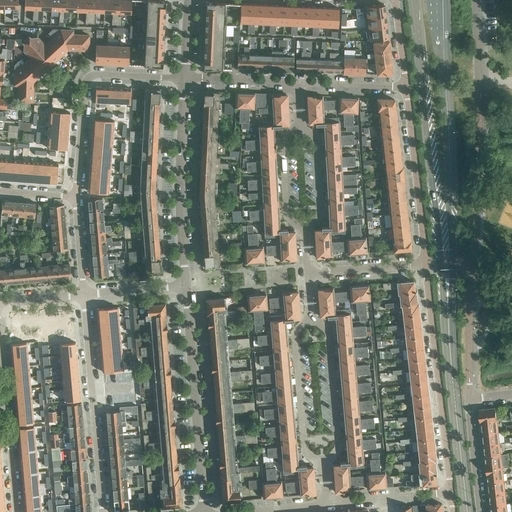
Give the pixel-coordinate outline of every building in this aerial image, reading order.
[(18,14),(18,0),(4,0),(4,7),(12,7),(12,14),(18,14)] [(38,0),(24,0),(24,8),(33,8),(33,15),(38,15),(38,0)] [(51,0),(38,0),(38,15),(43,15),(43,9),(51,9),(51,0)] [(64,16),(64,0),(51,0),(51,9),(59,9),(59,16),(64,16)] [(78,10),(78,0),(64,0),(64,16),(69,17),(69,10),(78,10)] [(90,18),(91,0),(78,0),(78,10),(86,11),(85,17),(90,18)] [(104,12),(104,0),(91,0),(90,18),(95,18),(96,11),(104,12)] [(117,19),(117,0),(104,0),(104,12),(112,12),(112,19),(117,19)] [(131,0),(117,0),(117,19),(122,19),(122,12),(131,13),(131,0)] [(165,12),(166,0),(162,0),(142,0),(142,5),(145,5),(144,11),(165,12)] [(206,2),(206,13),(227,14),(227,9),(230,9),(230,3),(206,2)] [(252,4),(240,4),(239,22),(248,22),(251,23),(252,4)] [(263,5),(252,4),(251,23),(254,23),(262,23),(263,5)] [(385,16),(384,4),(363,7),(365,18),(385,16)] [(273,5),(263,5),(262,23),(269,23),(272,24),(273,5)] [(284,6),(273,5),(272,24),(275,24),(283,24),(284,6)] [(295,6),(284,6),(283,24),(291,24),(294,25),(295,6)] [(306,7),(295,6),(294,25),(297,25),(305,25),(306,7)] [(316,7),(306,7),(305,25),(312,25),(316,26),(316,7)] [(327,8),(316,7),(316,26),(319,26),(326,26),(327,8)] [(339,8),(327,8),(326,26),(338,27),(339,8)] [(165,12),(144,11),(144,21),(165,22),(165,12)] [(227,14),(206,13),(205,24),(226,25),(227,14)] [(387,26),(385,16),(365,18),(366,29),(387,26)] [(143,32),(164,33),(165,22),(144,21),(143,32)] [(226,25),(205,24),(205,35),(226,36),(226,25)] [(388,38),(387,26),(366,29),(368,40),(388,38)] [(53,37),(66,51),(68,49),(72,49),(73,34),(73,30),(53,29),(49,33),(53,37)] [(143,43),(164,44),(164,33),(143,32),(143,43)] [(73,34),(72,49),(80,50),(81,35),(73,34)] [(81,35),(80,50),(89,50),(89,35),(81,35)] [(226,36),(205,35),(204,46),(225,47),(226,36)] [(26,39),(51,65),(58,59),(45,45),(38,38),(31,37),(29,36),(26,39)] [(45,45),(58,59),(66,51),(53,37),(45,45)] [(7,38),(6,45),(12,46),(12,45),(14,45),(15,38),(7,38)] [(31,58),(44,72),(51,65),(26,39),(23,42),(25,43),(24,51),(31,58)] [(282,56),(281,70),(293,71),(294,52),(287,52),(288,40),(283,40),(283,48),(282,56)] [(366,50),(367,54),(390,52),(389,41),(374,42),(374,49),(366,50)] [(164,44),(143,43),(142,54),(163,55),(164,44)] [(107,45),(96,44),(95,63),(106,63),(107,45)] [(106,63),(117,64),(118,45),(107,45),(106,63)] [(128,64),(129,46),(118,45),(117,64),(128,64)] [(225,47),(204,46),(204,56),(225,57),(225,47)] [(2,48),(2,52),(0,53),(0,57),(12,59),(12,49),(2,48)] [(375,57),(376,64),(391,62),(390,52),(367,54),(367,58),(375,57)] [(271,70),(271,56),(272,53),(266,53),(266,55),(260,55),(260,69),(271,70)] [(295,71),(305,71),(306,53),(301,53),(301,59),(296,59),(295,71)] [(305,71),(315,72),(315,59),(310,59),(310,53),(306,53),(305,71)] [(139,65),(163,66),(163,55),(142,54),(142,59),(139,59),(139,65)] [(237,68),(248,69),(249,55),(238,54),(237,68)] [(315,72),(324,72),(325,60),(325,54),(320,54),(320,60),(315,59),(315,72)] [(325,60),(324,72),(333,72),(334,54),(330,54),(330,60),(325,60)] [(334,54),(333,72),(343,73),(343,61),(338,60),(338,55),(334,54)] [(248,69),(260,69),(260,55),(249,55),(248,69)] [(225,57),(204,56),(203,68),(227,69),(228,63),(225,63),(225,57)] [(271,70),(281,70),(282,56),(271,56),(271,70)] [(343,73),(354,73),(355,58),(344,57),(343,73)] [(17,63),(34,81),(44,72),(31,58),(23,65),(19,61),(17,63)] [(355,58),(354,73),(365,74),(366,58),(355,58)] [(376,64),(367,64),(367,69),(376,68),(377,74),(393,73),(391,62),(376,64)] [(13,85),(19,85),(34,85),(34,81),(17,63),(15,65),(14,81),(13,81),(13,85)] [(13,86),(13,85),(13,81),(2,80),(3,73),(0,72),(0,85),(2,85),(7,85),(7,86),(13,86)] [(13,89),(13,93),(33,94),(34,85),(19,85),(18,89),(13,89)] [(96,86),(95,102),(107,103),(107,87),(96,86)] [(107,87),(107,103),(118,103),(119,87),(107,87)] [(119,87),(118,103),(130,104),(130,88),(119,87)] [(145,89),(144,105),(159,106),(159,102),(161,102),(162,89),(145,89)] [(203,104),(203,107),(218,108),(219,92),(202,91),(202,103),(203,104)] [(242,121),(243,121),(244,121),(245,93),(236,92),(235,108),(240,108),(239,121),(242,121)] [(33,94),(13,93),(13,101),(18,101),(33,102),(33,94)] [(245,93),(244,121),(249,122),(250,108),(254,109),(255,93),(245,93)] [(261,102),(261,104),(273,103),(272,94),(257,93),(256,102),(261,102)] [(261,104),(262,107),(288,107),(287,94),(272,94),(273,103),(261,104)] [(307,95),(308,106),(337,104),(337,100),(323,101),(322,96),(307,95)] [(64,106),(65,97),(54,96),(53,106),(64,106)] [(348,113),(349,97),(339,97),(339,112),(343,112),(344,126),(346,126),(349,126),(348,113)] [(358,98),(349,97),(348,113),(349,126),(353,126),(353,125),(353,113),(357,113),(358,98)] [(377,99),(379,114),(396,112),(395,106),(396,105),(396,102),(394,101),(394,99),(377,99)] [(308,106),(308,115),(323,114),(323,109),(337,109),(337,104),(308,106)] [(144,105),(143,121),(158,122),(159,115),(160,115),(161,112),(160,110),(159,110),(159,106),(144,105)] [(203,116),(203,123),(217,124),(218,108),(203,107),(203,111),(202,111),(201,114),(201,116),(203,116)] [(272,112),(273,116),(288,115),(288,107),(262,107),(256,108),(256,113),(258,113),(272,112)] [(50,111),(49,120),(70,121),(70,112),(50,111)] [(379,114),(380,126),(397,124),(397,123),(398,122),(398,119),(396,117),(396,112),(379,114)] [(323,114),(308,115),(309,123),(316,123),(316,125),(320,125),(320,122),(339,121),(339,117),(324,118),(323,114)] [(273,120),(258,121),(258,126),(278,125),(278,127),(282,127),(282,125),(289,125),(288,115),(273,116),(273,120)] [(93,118),(93,128),(113,129),(114,120),(93,118)] [(49,120),(49,129),(69,130),(70,121),(49,120)] [(143,121),(142,137),(157,138),(158,134),(159,134),(160,132),(159,129),(158,129),(158,122),(143,121)] [(340,131),(339,121),(320,122),(320,125),(324,125),(324,132),(340,131)] [(202,136),(202,139),(217,140),(217,124),(203,123),(202,131),(201,130),(200,133),(200,135),(202,136)] [(380,126),(382,138),(398,137),(398,131),(399,130),(399,127),(397,126),(397,124),(380,126)] [(258,126),(259,136),(274,135),(274,127),(278,127),(278,125),(258,126)] [(93,128),(92,137),(113,138),(113,129),(93,128)] [(49,129),(48,138),(68,139),(69,130),(49,129)] [(324,132),(325,141),(354,139),(354,134),(340,135),(340,131),(324,132)] [(23,141),(33,142),(34,134),(23,133),(23,141)] [(245,140),(245,145),(275,143),(274,135),(259,136),(259,139),(245,140)] [(92,137),(91,146),(112,147),(113,138),(92,137)] [(142,137),(141,153),(157,153),(157,146),(158,147),(159,144),(159,142),(157,142),(157,138),(142,137)] [(382,138),(383,150),(400,149),(400,147),(401,146),(400,143),(399,142),(398,137),(382,138)] [(48,138),(47,147),(68,149),(68,139),(48,138)] [(201,148),(201,155),(216,156),(217,140),(202,139),(202,143),(200,143),(200,146),(200,148),(201,148)] [(354,139),(325,141),(325,151),(341,151),(340,145),(354,144),(354,139)] [(260,149),(260,154),(275,153),(275,143),(245,145),(246,150),(260,149)] [(91,146),(91,154),(111,156),(112,147),(91,146)] [(383,150),(384,163),(401,161),(400,155),(402,154),(401,151),(400,150),(400,149),(383,150)] [(341,151),(325,151),(326,162),(355,160),(355,156),(341,157),(341,151)] [(91,154),(90,164),(111,165),(111,156),(91,154)] [(246,162),(246,167),(276,165),(275,156),(260,157),(260,161),(246,162)] [(141,157),(140,174),(155,175),(156,168),(157,168),(157,166),(157,163),(156,163),(156,158),(141,157)] [(4,159),(2,180),(12,180),(13,159),(4,159)] [(13,159),(12,180),(20,181),(22,160),(13,159)] [(22,160),(20,181),(29,182),(31,161),(22,160)] [(200,166),(200,172),(215,172),(219,172),(219,166),(228,167),(228,166),(228,162),(219,161),(200,160),(200,161),(199,161),(199,163),(199,166),(200,166)] [(326,162),(326,171),(342,170),(342,166),(359,165),(358,160),(355,161),(355,160),(326,162)] [(31,161),(29,182),(39,182),(40,162),(31,161)] [(384,163),(386,175),(402,173),(402,172),(404,172),(403,166),(402,166),(401,161),(384,163)] [(40,162),(39,182),(48,183),(49,162),(40,162)] [(49,162),(48,183),(56,184),(58,163),(49,162)] [(90,164),(89,172),(110,174),(111,165),(90,164)] [(261,171),(261,175),(276,174),(276,165),(246,167),(247,167),(242,167),(242,172),(261,171)] [(326,171),(327,181),(356,179),(356,174),(342,175),(342,170),(326,171)] [(89,172),(88,182),(109,183),(110,174),(89,172)] [(199,183),(200,186),(214,187),(215,172),(200,172),(200,178),(198,178),(198,180),(198,183),(199,183)] [(140,174),(139,191),(155,191),(155,187),(156,187),(157,185),(156,182),(155,182),(155,175),(140,174)] [(243,185),(277,183),(276,174),(261,175),(261,179),(239,180),(239,185),(243,185)] [(386,180),(387,190),(404,188),(403,182),(405,182),(404,177),(403,177),(403,176),(386,178),(377,179),(378,181),(386,180)] [(327,181),(327,189),(343,188),(343,184),(356,184),(356,179),(327,181)] [(88,182),(88,191),(109,192),(109,183),(88,182)] [(262,189),(262,193),(277,192),(277,183),(243,185),(243,187),(248,187),(248,190),(262,189)] [(199,195),(200,203),(215,202),(214,193),(214,187),(200,186),(200,190),(198,190),(198,193),(198,195),(199,195)] [(343,188),(327,189),(328,199),(328,200),(343,199),(343,198),(343,193),(360,192),(360,187),(343,188)] [(387,190),(389,202),(405,200),(405,199),(406,198),(406,194),(405,193),(404,188),(387,190)] [(139,191),(141,208),(156,207),(155,200),(157,200),(157,197),(156,195),(155,195),(155,191),(139,191)] [(262,198),(263,202),(278,201),(277,192),(262,193),(248,193),(248,194),(244,194),(244,199),(262,198)] [(87,199),(88,210),(103,209),(102,197),(87,199)] [(36,216),(37,200),(3,199),(2,215),(36,216)] [(328,200),(328,211),(358,210),(358,209),(358,205),(343,205),(343,201),(343,199),(328,200)] [(389,202),(390,214),(407,212),(406,207),(407,205),(407,202),(406,201),(405,200),(389,202)] [(201,215),(201,219),(216,218),(215,202),(200,203),(200,210),(199,210),(199,213),(200,215),(201,215)] [(65,203),(50,204),(54,249),(69,248),(65,203)] [(244,216),(245,216),(249,215),(279,214),(278,204),(263,205),(263,210),(243,211),(244,216)] [(142,217),(142,224),(157,223),(157,219),(158,219),(158,216),(158,214),(156,214),(156,207),(141,208),(142,217)] [(88,210),(89,221),(104,220),(103,209),(88,210)] [(328,211),(329,220),(344,219),(344,215),(351,214),(358,214),(362,214),(361,209),(358,209),(358,210),(328,211)] [(390,214),(391,226),(408,225),(408,223),(409,222),(409,219),(407,218),(407,212),(390,214)] [(264,219),(264,223),(279,222),(279,214),(249,215),(245,216),(246,220),(264,219)] [(202,228),(202,235),(217,234),(216,218),(201,219),(201,223),(200,223),(200,226),(201,228),(202,228)] [(315,230),(315,231),(345,229),(344,219),(329,220),(329,227),(321,227),(321,230),(315,230)] [(89,221),(90,232),(105,231),(111,231),(110,225),(104,226),(104,220),(89,221)] [(264,223),(264,233),(283,232),(283,229),(280,230),(279,222),(264,223)] [(142,224),(143,240),(158,239),(158,232),(159,231),(159,229),(159,227),(157,227),(157,223),(142,224)] [(361,238),(360,225),(360,224),(355,225),(357,254),(367,253),(366,238),(361,238)] [(355,225),(354,225),(350,225),(352,239),(347,239),(348,255),(357,254),(355,225)] [(391,226),(393,238),(410,237),(409,231),(410,230),(410,227),(408,226),(408,225),(391,226)] [(280,241),(295,240),(295,231),(288,231),(288,229),(283,229),(283,232),(264,233),(265,237),(280,236),(280,241)] [(315,231),(315,239),(330,238),(330,234),(341,234),(341,237),(345,237),(345,233),(345,229),(315,231)] [(90,232),(91,243),(106,242),(112,241),(111,237),(105,238),(105,231),(90,232)] [(257,233),(253,233),(252,234),(255,263),(264,262),(263,247),(258,247),(257,233)] [(203,247),(204,251),(219,250),(217,234),(202,235),(203,242),(202,242),(201,245),(202,247),(203,247)] [(244,248),(245,264),(255,263),(252,234),(247,234),(249,248),(244,248)] [(315,239),(315,248),(345,246),(345,242),(345,237),(341,237),(341,242),(331,242),(330,238),(315,239)] [(410,237),(393,238),(394,251),(411,249),(411,248),(412,246),(412,243),(410,242),(410,237)] [(143,240),(145,256),(160,255),(159,251),(161,251),(161,248),(160,246),(159,246),(158,239),(143,240)] [(264,246),(265,251),(296,249),(295,240),(280,241),(280,245),(264,246)] [(91,243),(92,254),(106,253),(106,247),(112,246),(112,245),(119,245),(119,241),(106,242),(91,243)] [(345,246),(315,248),(316,257),(331,256),(331,252),(345,251),(345,246)] [(296,249),(265,251),(265,255),(270,255),(281,255),(281,260),(279,260),(296,259),(296,249)] [(219,250),(204,251),(204,255),(202,255),(203,267),(220,266),(219,250)] [(92,254),(93,265),(101,265),(107,264),(107,260),(106,253),(92,254)] [(160,255),(145,256),(146,272),(163,271),(162,259),(160,259),(160,255)] [(0,268),(0,283),(72,277),(71,263),(0,268)] [(116,264),(113,264),(114,267),(116,267),(116,274),(124,274),(123,263),(116,264)] [(101,265),(93,265),(94,277),(108,275),(108,269),(107,264),(101,265)] [(398,293),(400,293),(415,292),(415,290),(414,290),(413,281),(383,284),(384,289),(398,288),(398,293)] [(368,285),(359,286),(362,315),(366,314),(365,301),(370,300),(368,285)] [(357,315),(359,315),(362,315),(359,286),(350,287),(351,302),(356,302),(357,315)] [(318,289),(319,299),(348,296),(347,291),(333,293),(333,288),(318,289)] [(269,298),(269,303),(299,300),(298,291),(282,292),(283,297),(269,298)] [(401,305),(403,304),(417,303),(416,299),(418,299),(417,293),(416,293),(415,292),(400,293),(401,305)] [(266,294),(256,295),(260,330),(262,330),(262,324),(264,323),(263,310),(267,309),(266,294)] [(260,330),(256,295),(247,296),(249,311),(253,310),(255,331),(260,330)] [(319,299),(319,308),(334,307),(333,302),(344,301),(345,305),(350,305),(349,296),(348,296),(319,299)] [(207,314),(208,314),(227,312),(227,307),(226,307),(225,297),(206,299),(207,314)] [(284,306),(284,311),(299,310),(299,300),(269,303),(270,308),(284,306)] [(146,319),(165,318),(166,318),(165,303),(147,304),(148,314),(145,314),(146,319)] [(403,304),(404,316),(419,314),(418,303),(417,303),(403,304)] [(118,307),(97,308),(98,318),(118,316),(118,307)] [(327,318),(331,318),(331,315),(350,313),(350,309),(334,310),(334,307),(319,308),(320,317),(327,316),(327,318)] [(209,326),(209,329),(224,328),(223,316),(235,316),(247,315),(246,310),(234,311),(227,312),(208,314),(209,321),(207,321),(208,326),(209,326)] [(284,311),(284,315),(285,322),(293,321),(293,319),(300,318),(299,310),(284,311)] [(335,317),(336,324),(351,323),(350,313),(331,315),(331,318),(335,317)] [(404,316),(405,327),(421,325),(419,314),(404,316)] [(270,316),(271,331),(286,329),(285,322),(284,315),(270,316)] [(118,316),(98,318),(99,327),(119,325),(118,316)] [(150,323),(151,335),(166,333),(166,329),(167,329),(167,324),(165,325),(165,318),(146,319),(138,319),(134,320),(135,333),(139,332),(139,324),(150,323)] [(336,324),(337,333),(370,330),(370,326),(365,326),(351,327),(351,323),(336,324)] [(119,325),(99,327),(100,336),(120,334),(119,325)] [(405,327),(406,338),(422,336),(421,325),(405,327)] [(210,338),(211,345),(249,342),(249,338),(237,339),(225,340),(224,328),(209,329),(210,334),(208,334),(209,338),(210,338)] [(253,341),(258,340),(287,338),(286,329),(271,331),(271,334),(253,336),(253,341)] [(337,333),(337,343),(353,341),(352,336),(370,335),(370,330),(337,333)] [(135,339),(136,352),(168,349),(167,342),(168,342),(168,337),(166,337),(166,333),(151,335),(152,346),(141,347),(140,339),(135,339)] [(120,334),(100,336),(100,345),(121,343),(120,334)] [(406,338),(407,349),(423,348),(422,336),(406,338)] [(272,344),(272,348),(287,347),(287,338),(258,340),(258,345),(272,344)] [(27,342),(11,344),(12,355),(26,354),(28,354),(27,342)] [(76,342),(60,344),(60,351),(61,355),(77,354),(76,342)] [(212,357),(212,361),(227,360),(226,349),(237,348),(249,347),(249,342),(211,345),(211,353),(210,353),(211,358),(212,357)] [(338,344),(338,354),(372,351),(371,342),(369,342),(369,346),(353,348),(353,343),(338,344)] [(121,343),(100,345),(101,354),(122,352),(121,343)] [(402,361),(408,360),(424,359),(423,348),(407,349),(408,358),(402,359),(402,361)] [(153,355),(154,367),(169,366),(169,361),(170,361),(169,356),(168,357),(168,349),(136,352),(137,365),(142,364),(141,356),(153,355)] [(259,361),(288,358),(288,349),(272,350),(273,355),(255,357),(255,361),(259,361)] [(338,354),(339,363),(354,362),(354,357),(372,355),(372,351),(338,354)] [(122,352),(101,354),(102,363),(122,361),(122,352)] [(26,354),(12,355),(13,367),(27,365),(29,365),(28,354),(26,354)] [(77,354),(61,355),(61,363),(62,367),(78,365),(77,354)] [(274,364),(274,368),(289,367),(288,358),(259,361),(260,365),(274,364)] [(408,360),(410,371),(426,370),(424,359),(408,360)] [(213,370),(213,377),(252,375),(251,370),(239,371),(228,372),(227,360),(212,361),(212,366),(211,366),(211,370),(213,370)] [(122,361),(102,363),(103,372),(123,370),(122,361)] [(339,363),(340,372),(369,369),(368,364),(355,365),(354,362),(339,363)] [(27,365),(13,367),(14,378),(28,377),(30,377),(29,365),(27,365)] [(78,365),(62,367),(62,370),(62,375),(63,378),(79,376),(78,365)] [(138,371),(139,384),(170,381),(170,374),(171,374),(170,369),(169,369),(169,366),(154,367),(155,379),(143,380),(142,371),(138,371)] [(261,374),(261,379),(290,376),(289,367),(274,368),(274,373),(261,374)] [(340,372),(341,381),(356,379),(356,375),(369,374),(369,369),(340,372)] [(410,371),(411,382),(427,381),(426,370),(410,371)] [(214,389),(214,394),(229,392),(228,381),(240,380),(252,379),(252,375),(213,377),(214,385),(213,385),(213,390),(214,389)] [(79,376),(63,378),(63,383),(64,389),(80,388),(79,382),(79,376)] [(275,382),(276,386),(291,385),(290,376),(261,379),(261,383),(275,382)] [(28,377),(14,378),(15,389),(29,388),(31,388),(30,377),(28,377)] [(341,381),(342,390),(371,387),(370,383),(370,382),(356,383),(356,379),(341,381)] [(155,386),(156,398),(172,397),(171,393),(172,393),(172,388),(171,389),(170,381),(139,384),(140,396),(145,396),(144,387),(155,386)] [(411,385),(412,396),(428,395),(427,384),(411,385)] [(262,392),(262,397),(292,394),(291,385),(276,386),(276,391),(262,392)] [(342,390),(342,399),(358,397),(357,393),(371,392),(371,387),(342,390)] [(29,388),(15,389),(16,401),(30,400),(32,399),(31,388),(29,388)] [(80,388),(64,389),(64,395),(65,401),(81,400),(80,388)] [(215,402),(216,409),(254,407),(254,402),(242,403),(230,404),(229,392),(214,394),(215,398),(214,398),(214,402),(215,402)] [(277,400),(277,404),(292,403),(292,394),(262,397),(263,401),(277,400)] [(412,396),(414,407),(430,406),(428,395),(412,396)] [(141,403),(142,415),(173,413),(172,406),(173,406),(173,401),(172,401),(172,397),(156,398),(157,410),(146,411),(145,403),(141,403)] [(343,408),(372,405),(376,405),(376,400),(372,401),(372,400),(358,401),(358,397),(342,399),(343,408)] [(30,400),(16,401),(17,412),(31,411),(33,411),(32,399),(30,400)] [(62,411),(62,416),(82,414),(81,403),(67,404),(68,410),(62,411)] [(264,410),(264,415),(293,412),(292,403),(277,404),(277,408),(264,410)] [(132,411),(133,414),(137,413),(137,405),(128,406),(128,412),(132,411)] [(343,408),(344,417),(359,415),(359,411),(372,409),(372,405),(343,408)] [(414,407),(415,418),(431,417),(430,406),(414,407)] [(217,421),(217,425),(232,424),(231,413),(243,412),(255,411),(254,407),(216,409),(216,417),(215,417),(216,421),(217,421)] [(479,410),(480,421),(497,419),(496,408),(479,410)] [(31,411),(17,412),(18,424),(32,423),(34,423),(33,411),(31,411)] [(106,412),(107,423),(121,422),(120,411),(106,412)] [(278,418),(279,422),(294,421),(293,412),(264,415),(264,419),(278,418)] [(158,418),(159,430),(174,429),(174,425),(175,425),(174,420),(173,420),(173,413),(142,415),(143,428),(147,428),(147,419),(158,418)] [(68,419),(69,426),(83,425),(82,414),(62,416),(62,420),(68,419)] [(344,417),(345,425),(374,423),(373,418),(360,419),(359,415),(344,417)] [(415,418),(416,429),(432,428),(431,417),(415,418)] [(482,432),(482,433),(498,431),(497,419),(480,421),(480,422),(481,422),(482,427),(481,428),(481,431),(482,432)] [(35,429),(47,428),(46,420),(34,421),(35,429)] [(265,427),(266,432),(295,430),(294,421),(279,422),(279,426),(265,427)] [(107,423),(108,434),(122,433),(122,426),(126,426),(125,422),(121,422),(107,423)] [(345,425),(346,435),(361,433),(360,429),(374,427),(374,423),(345,425)] [(218,434),(218,441),(257,438),(257,434),(244,435),(233,436),(232,424),(217,425),(217,429),(216,429),(217,434),(218,434)] [(64,433),(64,438),(84,436),(83,425),(69,426),(69,432),(64,433)] [(32,426),(18,427),(19,439),(33,438),(35,438),(34,426),(32,426)] [(416,429),(417,440),(433,439),(432,428),(416,429)] [(143,435),(144,448),(175,445),(175,438),(176,438),(176,433),(174,433),(174,429),(159,430),(160,442),(148,443),(148,434),(143,435)] [(280,436),(280,441),(296,439),(295,430),(266,432),(261,433),(261,442),(266,441),(266,437),(280,436)] [(483,440),(484,445),(500,443),(498,431),(482,433),(483,434),(482,435),(482,439),(483,440)] [(108,434),(109,445),(140,442),(139,437),(123,439),(122,433),(108,434)] [(346,437),(347,446),(375,444),(375,439),(361,440),(361,435),(346,437)] [(70,441),(71,448),(85,447),(84,436),(64,438),(65,441),(70,441)] [(33,438),(19,439),(20,451),(34,449),(36,449),(35,438),(33,438)] [(219,453),(220,457),(235,456),(234,444),(245,443),(245,444),(257,443),(257,438),(218,441),(219,449),(218,449),(218,453),(219,453)] [(417,440),(418,451),(435,450),(433,439),(417,440)] [(267,453),(296,451),(296,441),(280,442),(281,447),(262,448),(263,453),(267,453)] [(109,445),(110,456),(124,455),(123,448),(127,448),(131,447),(140,446),(140,442),(109,445)] [(347,446),(347,455),(362,453),(362,449),(376,448),(379,447),(379,443),(375,444),(347,446)] [(485,455),(485,456),(501,454),(500,443),(484,445),(484,450),(484,451),(484,454),(485,455)] [(161,450),(161,462),(177,461),(176,457),(178,457),(177,452),(176,452),(175,445),(144,448),(145,460),(150,459),(149,451),(161,450)] [(71,448),(72,459),(86,458),(85,447),(71,448)] [(34,449),(20,451),(21,462),(35,461),(37,461),(36,449),(34,449)] [(61,460),(60,449),(52,450),(53,460),(61,460)] [(418,451),(419,462),(435,461),(436,461),(436,460),(435,450),(418,451)] [(282,456),(282,461),(297,459),(296,451),(267,453),(268,457),(282,456)] [(379,452),(374,453),(377,488),(386,488),(385,472),(380,473),(379,452)] [(362,453),(347,455),(348,462),(344,462),(344,465),(363,463),(362,453)] [(377,488),(374,453),(371,453),(372,459),(370,460),(371,473),(366,474),(368,489),(377,488)] [(501,454),(485,456),(485,458),(485,459),(485,463),(486,463),(486,468),(502,466),(501,454)] [(111,467),(125,466),(142,464),(142,460),(125,462),(124,455),(110,456),(111,467)] [(220,473),(238,472),(247,471),(247,472),(259,471),(259,466),(236,468),(235,456),(220,457),(220,461),(219,461),(219,466),(220,466),(221,473),(220,473)] [(72,463),(73,470),(87,469),(86,458),(72,459),(66,460),(66,463),(72,463)] [(297,459),(282,461),(283,470),(302,469),(302,466),(298,466),(297,459)] [(35,461),(21,462),(22,473),(36,472),(38,472),(37,461),(35,461)] [(151,479),(161,478),(178,477),(177,470),(178,470),(178,465),(177,465),(177,461),(161,462),(162,474),(151,474),(150,467),(146,467),(147,480),(151,479)] [(419,462),(420,474),(436,473),(436,472),(437,472),(436,465),(435,466),(435,461),(419,462)] [(273,498),(270,462),(265,462),(267,483),(262,483),(264,498),(273,498)] [(272,462),(270,462),(273,498),(282,497),(281,482),(276,482),(275,468),(273,468),(272,462)] [(333,465),(334,474),(349,473),(349,468),(364,467),(363,463),(344,465),(344,462),(340,462),(340,465),(333,465)] [(111,467),(112,478),(126,477),(136,476),(136,471),(126,472),(125,466),(111,467)] [(298,473),(298,477),(314,476),(313,467),(306,468),(306,466),(302,466),(302,469),(283,470),(283,474),(298,473)] [(67,476),(67,482),(88,480),(87,469),(73,470),(73,476),(67,476)] [(488,481),(488,482),(504,480),(503,469),(487,470),(487,476),(487,477),(487,481),(488,481)] [(36,472),(22,473),(23,485),(37,483),(39,483),(38,472),(36,472)] [(220,473),(221,487),(241,486),(241,481),(238,481),(238,472),(220,473)] [(334,474),(335,483),(364,480),(363,476),(349,477),(349,473),(334,474)] [(436,473),(420,474),(419,474),(420,479),(405,481),(406,486),(436,483),(435,474),(436,474),(436,473)] [(285,483),(285,487),(315,485),(314,476),(298,477),(299,481),(285,483)] [(112,478),(113,489),(127,488),(126,477),(112,478)] [(159,488),(160,493),(180,491),(179,477),(178,477),(161,478),(162,488),(159,488)] [(74,486),(75,492),(89,491),(88,480),(67,482),(67,486),(74,486)] [(248,481),(249,490),(261,488),(260,480),(248,481)] [(364,480),(335,483),(335,492),(351,491),(350,486),(364,485),(364,480)] [(489,489),(489,494),(505,492),(504,480),(488,482),(488,483),(487,484),(488,488),(489,489)] [(37,483),(23,485),(24,496),(38,495),(40,495),(39,483),(37,483)] [(315,485),(285,487),(286,492),(300,491),(300,495),(315,494),(315,485)] [(241,486),(221,487),(222,502),(242,500),(240,500),(239,491),(242,490),(241,486)] [(113,489),(114,500),(128,499),(127,488),(113,489)] [(69,504),(76,503),(90,502),(89,491),(75,492),(75,498),(69,499),(69,504)] [(180,491),(160,493),(160,497),(163,497),(163,507),(181,506),(180,491)] [(491,505),(507,503),(505,492),(489,494),(490,499),(489,500),(490,504),(491,505)] [(38,495),(24,496),(25,507),(39,506),(41,506),(40,495),(38,495)] [(145,497),(139,498),(132,499),(132,500),(139,500),(140,509),(145,509),(145,497)] [(128,499),(114,500),(115,511),(129,510),(128,499)] [(90,511),(90,502),(76,503),(69,504),(69,508),(76,508),(76,511),(90,511)] [(412,506),(412,511),(441,511),(441,510),(442,509),(442,506),(441,505),(441,503),(425,505),(426,511),(422,511),(417,511),(417,505),(412,506)] [(507,511),(507,503),(491,505),(491,507),(490,507),(490,511),(491,511),(507,511)]
